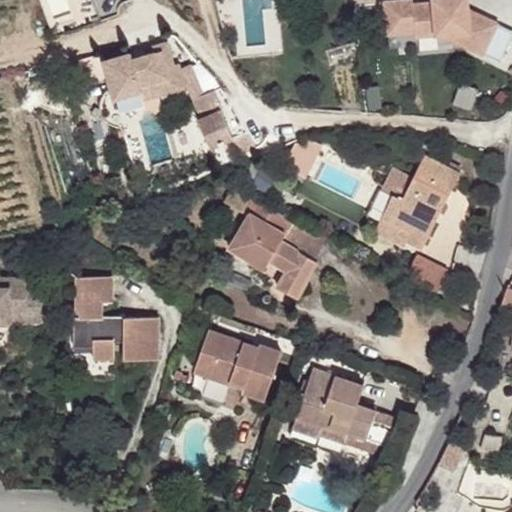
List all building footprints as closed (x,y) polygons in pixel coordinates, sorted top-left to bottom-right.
[(499,25),(470,10),(464,11),(463,0),(435,0),(436,2),(415,4),(414,0),(404,0),(387,1),(390,34),(417,32),(418,37),(444,34),(454,33),(455,40),(484,55),(499,25)] [(130,51),(103,59),(123,128),(124,127),(140,123),(139,120),(143,119),(143,114),(145,111),(147,110),(147,109),(150,108),(152,109),(158,113),(164,111),(159,95),(185,88),(184,85),(188,84),(203,119),(199,121),(212,148),(232,137),(213,91),(202,95),(190,66),(179,69),(177,62),(172,63),(166,41),(152,45),(154,52),(132,57),(130,51)] [(158,189),(140,123),(124,127),(143,193),(158,189)] [(428,152),(416,176),(392,165),(383,185),(393,190),(376,227),(406,242),(409,236),(424,244),(461,168),(428,152)] [(277,174),(263,167),(254,185),(268,192),(277,174)] [(326,240),(232,187),(225,201),(248,215),(230,248),(253,261),(267,258),(289,269),(280,285),(301,296),(320,260),(316,258),(326,240)] [(449,268),(418,253),(406,275),(437,291),(449,268)] [(0,275),(0,323),(10,323),(10,318),(26,318),(26,321),(42,321),(42,291),(27,291),(27,278),(1,278),(0,275)] [(113,276),(77,277),(76,344),(95,344),(95,358),(115,358),(115,339),(125,339),(125,359),(160,359),(160,317),(104,317),(104,301),(114,301),(113,276)] [(501,307),(511,308),(511,289),(507,288),(501,307)] [(260,346),(210,328),(196,369),(210,374),(232,381),(232,379),(246,384),(245,389),(267,396),(283,350),(261,342),(260,346)] [(334,380),(312,373),(308,385),(330,392),(334,380)] [(232,381),(210,374),(206,387),(242,398),(245,389),(246,384),(232,379),(232,381)] [(365,385),(335,375),(334,380),(330,392),(308,385),(297,414),(330,426),(334,415),(351,421),(347,433),(366,440),(377,409),(359,402),(365,385)] [(330,426),(297,414),(292,428),(314,436),(316,431),(379,453),(393,414),(377,409),(366,440),(347,433),(351,421),(334,415),(330,426)] [(269,435),(263,433),(255,454),(262,456),(269,435)] [(500,450),(502,436),(485,434),(481,448),(500,450)] [(465,448),(450,441),(440,462),(455,469),(465,448)]
